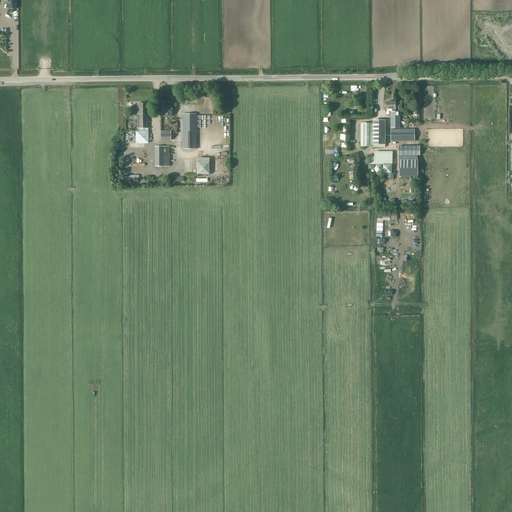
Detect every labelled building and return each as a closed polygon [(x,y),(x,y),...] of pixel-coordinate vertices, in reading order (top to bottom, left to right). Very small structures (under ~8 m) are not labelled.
[(7,0),(8,9),(16,9),(15,0),(7,0)] [(396,109),(396,102),(386,102),(386,109),(392,109),(392,112),(391,112),(391,128),(400,128),(400,112),(396,112),(396,109)] [(137,128),(148,128),(148,104),(137,104),(137,112),(130,112),(130,116),(137,116),(137,128)] [(161,116),(172,116),(171,107),(167,107),(161,107),(161,116)] [(183,149),(196,149),(196,114),(183,114),(183,149)] [(385,145),(385,121),(373,121),(373,123),(373,145),(385,145)] [(373,147),(373,145),(373,123),(361,123),(360,147),(373,147)] [(391,142),(415,141),(415,129),(391,130),(391,142)] [(135,131),(135,144),(148,144),(148,131),(135,131)] [(160,131),(160,141),(171,141),(171,131),(160,131)] [(155,167),(169,167),(169,146),(154,146),(155,167)] [(398,156),(404,156),(420,155),(420,146),(398,146),(398,156)] [(369,164),(393,164),(393,153),(374,153),(374,157),(369,157),(369,164)] [(399,176),(418,176),(417,160),(399,160),(399,176)] [(197,174),(209,174),(208,162),(196,162),(197,174)] [(417,198),(413,194),(408,198),(412,202),(417,198)]
